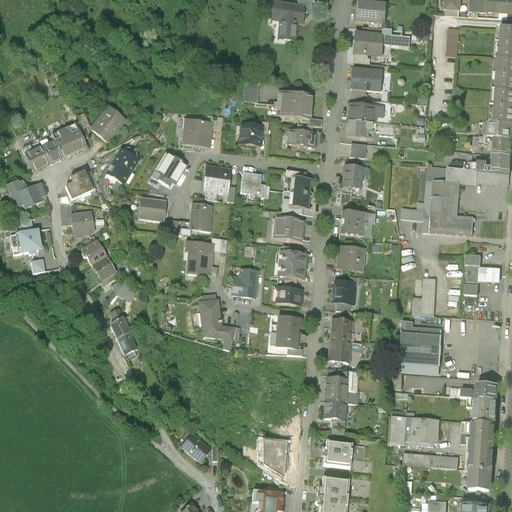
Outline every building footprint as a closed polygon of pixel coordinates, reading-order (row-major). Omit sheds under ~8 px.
[(444,0),(444,12),(445,12),(458,13),(459,13),(459,0),(444,0)] [(511,0),(486,0),(487,2),(486,15),(511,16),(511,0)] [(487,2),(470,1),(469,14),(486,15),(487,2)] [(313,4),(298,3),(298,9),(297,15),(304,16),(311,16),(313,4)] [(387,6),(357,3),(355,23),(368,24),(380,25),(381,16),(386,17),(387,6)] [(298,9),(271,7),(270,23),(279,24),(277,43),(296,45),(298,27),(303,28),(304,16),(297,15),(298,9)] [(389,32),(368,30),(367,36),(392,38),(393,32),(389,32)] [(458,32),(447,31),(445,59),(456,60),(458,32)] [(511,32),(499,32),(496,63),(511,64),(511,32)] [(367,36),(354,35),(353,54),(355,55),(354,59),(367,60),(367,59),(367,56),(381,57),(382,47),(410,49),(411,40),(392,38),(367,36)] [(511,64),(496,63),(493,94),(511,95),(511,64)] [(390,74),(352,70),(350,90),(352,90),(352,94),(366,95),(366,92),(389,94),(390,74)] [(258,88),(244,86),(242,106),(256,107),(258,88)] [(511,95),(493,94),(491,125),(511,126),(511,95)] [(311,98),(277,95),(275,120),(297,122),(309,123),(310,121),(311,98)] [(383,109),(349,106),(348,122),(371,124),(372,118),(382,119),(383,110),(383,109)] [(109,111),(92,132),(107,144),(124,123),(109,111)] [(90,128),(85,116),(78,118),(84,131),(90,128)] [(222,122),(210,121),(210,126),(211,126),(211,132),(221,133),(222,122)] [(321,122),(310,121),(309,123),(297,122),(297,128),(311,129),(321,130),(321,122)] [(371,124),(348,122),(346,138),(372,140),(373,131),(379,132),(378,137),(392,138),(393,126),(371,124)] [(78,124),(63,132),(73,155),(85,149),(82,142),(85,140),(78,124)] [(210,126),(185,124),(182,148),(209,151),(211,132),(211,126),(210,126)] [(511,126),(491,125),(486,124),(485,140),(493,141),(511,142),(511,136),(511,126)] [(261,131),(240,129),(239,148),(259,150),(261,137),(261,131)] [(73,155),(63,132),(51,138),(54,143),(61,160),(73,155)] [(296,134),(288,133),(287,142),(290,142),(290,148),(304,149),(304,150),(313,151),(314,136),(311,135),(296,134)] [(485,140),(480,140),(479,145),(474,144),(473,148),(485,148),(487,147),(487,146),(488,146),(488,150),(491,150),(491,146),(493,146),(493,141),(485,140)] [(511,142),(493,141),(493,146),(491,146),(491,150),(493,150),(492,157),(510,158),(511,142)] [(54,143),(41,149),(46,160),(49,166),(61,160),(54,143)] [(365,147),(351,146),(349,159),(364,160),(365,147)] [(123,155),(114,170),(111,168),(109,171),(106,177),(123,187),(137,164),(123,155)] [(185,170),(164,156),(163,158),(166,160),(156,175),(153,173),(153,174),(161,179),(157,184),(159,186),(167,190),(170,185),(174,188),(185,170)] [(510,158),(492,157),(491,167),(486,167),(487,164),(477,163),(477,173),(509,176),(510,158)] [(46,160),(31,167),(34,173),(49,166),(46,160)] [(109,171),(99,165),(95,171),(106,177),(109,171)] [(368,170),(345,167),(343,189),(360,191),(361,179),(367,179),(369,178),(369,171),(368,170)] [(429,169),(428,183),(460,186),(476,187),(476,185),(477,173),(429,169)] [(230,174),(206,172),(203,194),(228,197),(230,174)] [(477,173),(476,185),(508,187),(509,176),(477,173)] [(84,174),(69,181),(71,186),(73,191),(66,194),(73,208),(81,204),(79,200),(93,194),(85,177),(84,174)] [(98,191),(90,174),(85,177),(93,194),(98,191)] [(261,177),(243,175),(241,197),(258,199),(259,199),(260,190),(261,177)] [(157,184),(149,179),(146,184),(156,191),(159,186),(157,184)] [(299,181),(291,180),(291,181),(290,195),(312,196),(310,195),(311,183),(313,183),(313,182),(299,181)] [(428,183),(425,216),(457,219),(460,186),(428,183)] [(38,187),(26,193),(33,209),(42,204),(41,202),(43,201),(39,192),(40,191),(38,187)] [(26,193),(16,198),(18,201),(15,203),(17,208),(20,207),(24,213),(33,209),(26,193)] [(312,196),(290,195),(288,209),(288,210),(302,211),(310,212),(310,210),(309,210),(310,198),(311,199),(312,196)] [(165,206),(140,203),(137,224),(162,227),(163,227),(164,223),(165,206)] [(211,210),(190,208),(189,226),(188,234),(209,236),(211,210)] [(288,209),(283,208),(282,216),(290,217),(302,218),(302,211),(288,210),(288,209)] [(365,216),(341,213),(339,237),(363,239),(365,216)] [(91,216),(70,219),(71,227),(73,240),(88,238),(94,234),(91,216)] [(472,238),(473,220),(457,219),(425,216),(423,235),(472,238)] [(70,219),(59,221),(60,228),(71,227),(70,219)] [(277,221),(276,221),(273,242),(301,245),(303,223),(290,222),(277,221)] [(20,234),(32,232),(30,222),(18,225),(20,234)] [(177,224),(164,223),(163,227),(162,227),(161,237),(176,239),(177,224)] [(189,226),(177,224),(176,239),(187,240),(188,234),(189,226)] [(37,234),(9,240),(13,259),(28,256),(28,259),(34,258),(33,255),(38,254),(37,254),(39,251),(40,251),(37,234)] [(220,244),(211,243),(211,249),(210,256),(218,257),(220,244)] [(226,244),(220,244),(218,257),(224,258),(226,244)] [(211,249),(185,246),(183,257),(182,263),(188,264),(187,278),(210,281),(211,271),(207,271),(208,258),(210,258),(210,256),(211,249)] [(100,252),(93,257),(88,249),(81,254),(82,256),(80,257),(82,260),(86,262),(91,270),(105,261),(100,252)] [(365,251),(340,249),(339,256),(336,256),(335,272),(356,273),(356,265),(359,265),(359,264),(364,264),(365,251)] [(287,256),(281,256),(280,268),(303,271),(304,258),(298,258),(287,256)] [(480,261),(466,260),(465,269),(468,270),(467,285),(478,285),(478,284),(478,270),(479,270),(480,261)] [(91,270),(90,271),(93,277),(96,277),(101,284),(106,281),(109,285),(117,280),(105,261),(91,270)] [(42,263),(30,265),(32,277),(44,275),(42,263)] [(303,271),(280,268),(279,279),(284,280),(296,281),(301,282),(303,271)] [(479,270),(478,270),(478,284),(499,285),(499,271),(479,270)] [(257,276),(240,274),(238,287),(232,287),(231,299),(254,302),(257,276)] [(296,281),(284,280),(284,287),(295,288),(296,281)] [(436,282),(423,281),(422,301),(413,300),(413,317),(434,318),(436,282)] [(114,294),(122,289),(118,283),(110,289),(114,294)] [(352,286),(334,285),(333,305),(336,305),(351,306),(352,286)] [(478,288),(465,287),(464,298),(477,299),(478,288)] [(116,298),(130,303),(133,294),(119,289),(116,298)] [(283,293),(277,292),(275,307),(299,309),(301,295),(294,294),(283,293)] [(112,307),(117,298),(111,295),(106,304),(112,307)] [(215,304),(199,307),(200,316),(202,331),(204,332),(203,340),(225,343),(226,333),(221,332),(220,327),(220,324),(218,324),(215,304)] [(351,306),(336,305),(335,313),(351,314),(351,306)] [(129,336),(119,314),(110,317),(115,327),(110,329),(116,342),(128,337),(129,336)] [(344,319),(339,318),(339,322),(331,321),(329,342),(350,344),(352,323),(344,323),(344,319)] [(300,322),(278,320),(277,335),(279,335),(277,349),(287,350),(296,351),(297,330),(299,330),(300,322)] [(441,333),(412,330),(412,325),(402,324),(399,366),(428,368),(427,374),(438,374),(441,333)] [(128,337),(116,342),(124,358),(130,355),(132,359),(135,357),(133,353),(136,352),(128,337)] [(350,344),(329,342),(327,363),(335,363),(335,367),(340,367),(340,364),(348,365),(350,344)] [(296,351),(287,350),(286,359),(301,359),(301,351),(296,351)] [(336,378),(333,377),(333,378),(333,381),(326,380),(324,404),(345,406),(347,382),(338,381),(338,378),(336,378)] [(393,380),(393,391),(402,391),(402,384),(401,384),(401,380),(393,380)] [(497,388),(489,387),(489,385),(484,385),(483,387),(477,386),(476,395),(472,392),(461,392),(460,400),(467,400),(476,401),(496,402),(497,388)] [(476,401),(467,400),(467,409),(475,410),(476,401)] [(496,402),(476,401),(475,410),(474,424),(494,426),(496,402)] [(345,406),(324,404),(323,421),(331,422),(331,425),(337,426),(337,422),(343,423),(345,406)] [(438,422),(392,419),(390,445),(398,446),(433,449),(433,446),(436,446),(438,422)] [(472,424),(462,424),(461,446),(471,446),(472,424)] [(474,424),(472,424),(471,446),(471,448),(492,450),(494,426),(474,424)] [(209,452),(191,438),(181,450),(200,464),(209,452)] [(286,447),(272,447),(272,445),(269,444),(269,453),(286,453),(286,447)] [(352,446),(325,444),(323,468),(350,470),(352,446)] [(492,450),(471,448),(470,456),(469,471),(491,473),(492,457),(492,450)] [(286,453),(269,453),(267,478),(275,478),(275,483),(284,484),(286,453)] [(428,458),(404,456),(403,467),(428,469),(428,458)] [(458,460),(428,458),(428,469),(457,471),(458,460)] [(491,473),(469,471),(468,491),(490,492),(491,473)] [(346,511),(349,482),(322,480),(319,511),(346,511)] [(281,511),(283,496),(252,494),(250,511),(281,511)] [(445,511),(446,504),(428,503),(427,511),(445,511)]
